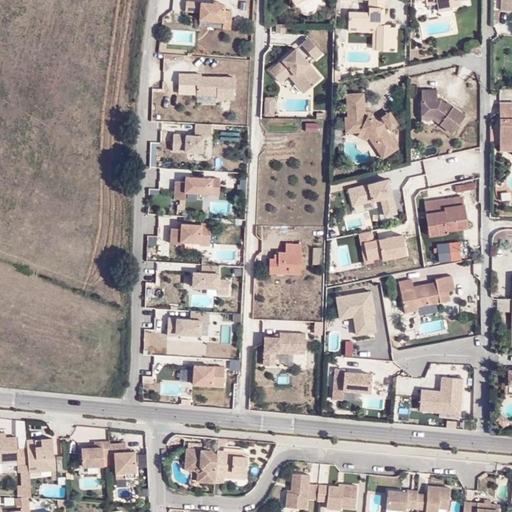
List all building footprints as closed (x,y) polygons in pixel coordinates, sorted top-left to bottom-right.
[(384,15),(384,0),(367,0),(367,2),(367,14),(347,13),(347,26),(376,27),(380,27),(380,15),(384,15)] [(426,0),(426,2),(437,2),(437,10),(451,10),(451,6),(450,0),(426,0)] [(511,0),(500,0),(500,10),(511,11),(511,0)] [(199,23),(217,25),(223,25),(222,31),(230,31),(231,14),(223,13),(224,9),(219,8),(219,6),(213,5),(213,8),(199,7),(200,4),(186,3),(185,13),(199,14),(199,23)] [(285,33),(286,24),(276,24),(276,33),(285,33)] [(347,34),(375,35),(376,27),(347,26),(347,34)] [(375,53),(388,53),(388,50),(388,27),(384,27),(380,27),(376,27),(375,35),(375,53)] [(310,63),(322,53),(308,36),(296,46),(298,48),(310,63)] [(322,77),(310,63),(298,48),(296,46),(281,59),(269,69),(280,82),(288,75),(303,92),(322,77)] [(234,100),(234,76),(178,76),(178,87),(195,87),(195,100),(234,100)] [(437,98),(437,88),(421,88),(421,99),(420,99),(420,115),(421,115),(421,119),(433,119),(452,133),(466,114),(447,100),(446,102),(441,98),(437,98)] [(365,114),(364,91),(345,92),(347,115),(344,115),(344,116),(345,132),(358,131),(368,136),(382,158),(399,147),(384,124),(384,123),(365,114)] [(264,117),(274,117),(275,98),(264,98),(264,117)] [(505,122),(497,122),(496,141),(511,141),(511,103),(498,103),(498,113),(505,113),(505,122)] [(390,130),(399,124),(390,109),(380,116),(390,130)] [(209,139),(211,126),(195,124),(193,137),(209,139)] [(333,146),(342,143),(343,124),(335,127),(333,146)] [(170,136),(170,155),(203,155),(203,136),(170,136)] [(213,158),(212,166),(221,167),(222,159),(213,158)] [(173,182),(173,202),(185,202),(185,197),(219,197),(219,178),(184,178),(184,182),(173,182)] [(346,190),(353,214),(378,208),(382,224),(398,219),(388,180),(346,190)] [(476,189),(474,182),(455,185),(456,192),(476,189)] [(447,233),(446,230),(457,229),(456,222),(466,221),(463,196),(424,202),(429,235),(447,233)] [(347,229),(371,227),(370,216),(346,217),(347,229)] [(210,246),(210,226),(169,226),(169,246),(210,246)] [(497,243),(511,243),(511,228),(510,228),(502,229),(500,229),(498,230),(494,234),(492,238),(492,242),(497,242),(497,243)] [(365,265),(406,260),(403,236),(373,240),(373,233),(335,238),(338,267),(365,263),(365,265)] [(461,258),(459,242),(450,243),(452,259),(461,258)] [(277,253),(277,259),(269,259),(268,273),(299,274),(300,245),(286,244),(285,253),(277,253)] [(201,272),(191,272),(191,294),(229,295),(229,278),(219,278),(219,266),(201,266),(201,272)] [(427,276),(428,280),(406,285),(407,288),(394,291),(397,309),(411,307),(410,301),(431,297),(431,301),(442,298),(441,290),(447,289),(444,273),(427,276)] [(394,291),(407,288),(406,285),(404,275),(391,278),(394,291)] [(370,291),(334,297),(339,321),(351,319),(354,338),(378,335),(370,291)] [(209,337),(207,311),(189,312),(189,314),(166,316),(166,319),(159,319),(160,330),(165,330),(166,340),(209,337)] [(222,324),(241,321),(239,313),(221,316),(222,324)] [(274,365),(275,352),(304,353),(305,333),(279,332),(279,336),(264,336),(263,365),(274,365)] [(353,356),(353,342),(342,342),(342,356),(353,356)] [(224,388),(224,366),(191,366),(191,388),(224,388)] [(342,397),(372,395),(371,371),(331,373),(332,402),(342,401),(342,397)] [(460,417),(464,380),(441,378),(440,392),(421,390),(419,413),(460,417)] [(408,421),(410,403),(400,401),(398,420),(408,421)] [(504,427),(510,420),(502,413),(495,419),(504,427)] [(91,438),(91,441),(84,442),(78,442),(80,462),(102,460),(101,449),(108,449),(108,452),(113,452),(115,468),(135,467),(133,445),(127,445),(122,446),(121,440),(121,438),(107,439),(107,435),(91,435),(91,438)] [(17,463),(27,463),(26,447),(15,447),(14,436),(4,436),(0,436),(0,457),(0,462),(17,461),(17,463)] [(27,463),(28,473),(37,472),(54,471),(50,439),(40,440),(41,447),(35,447),(35,441),(25,441),(26,447),(27,463)] [(212,448),(187,446),(185,463),(198,464),(203,469),(202,479),(214,479),(214,474),(217,455),(212,448)] [(225,450),(217,449),(217,455),(214,474),(223,475),(224,471),(245,472),(247,455),(225,453),(225,450)] [(203,469),(198,464),(185,463),(185,467),(194,467),(198,470),(197,478),(202,479),(203,469)] [(30,482),(38,482),(37,472),(28,473),(30,482)] [(306,500),(316,501),(318,485),(308,484),(309,474),(291,473),(290,489),(286,489),(285,506),(305,508),(306,500)] [(338,483),(337,487),(318,485),(316,501),(325,501),(325,507),(340,509),(340,506),(354,508),(356,485),(338,483)] [(429,484),(429,493),(416,493),(415,506),(415,507),(427,508),(426,511),(437,511),(437,506),(448,507),(450,486),(429,484)] [(30,497),(30,487),(17,488),(18,496),(21,496),(30,497)] [(415,506),(416,493),(417,489),(404,487),(404,490),(385,489),(383,507),(403,509),(403,505),(415,506)] [(491,503),(483,502),(462,500),(461,511),(499,511),(500,504),(491,503)]
